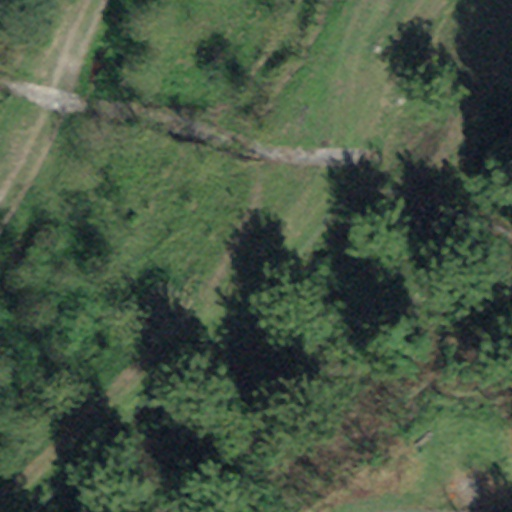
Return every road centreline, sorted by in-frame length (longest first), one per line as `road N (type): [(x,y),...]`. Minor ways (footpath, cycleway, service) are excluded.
road 1 (track): [(429,0),(286,231),(215,313),(10,511)]
road 2 (track): [(0,212),(104,0)]
road 3 (track): [(317,182),(351,48),(374,0)]
